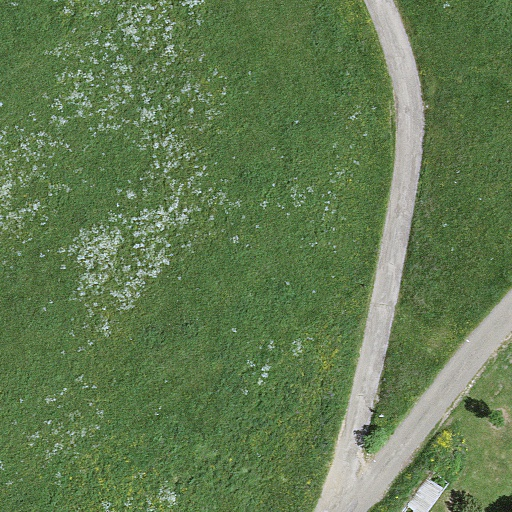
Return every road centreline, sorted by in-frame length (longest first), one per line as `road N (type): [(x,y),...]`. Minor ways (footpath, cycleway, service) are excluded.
road 1 (unclassified): [(341,511),(407,163),(403,81),(379,0)]
road 2 (unclassified): [(350,511),(511,312)]
